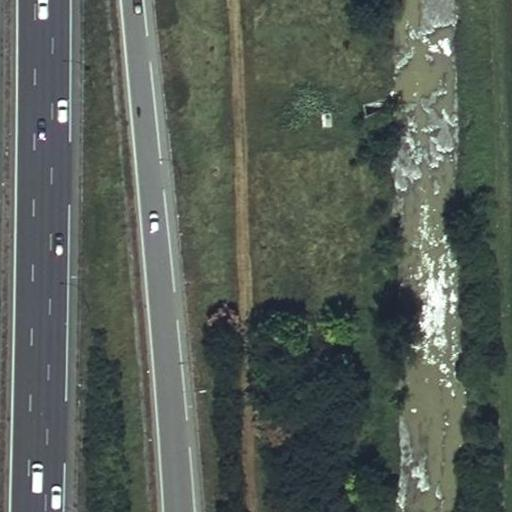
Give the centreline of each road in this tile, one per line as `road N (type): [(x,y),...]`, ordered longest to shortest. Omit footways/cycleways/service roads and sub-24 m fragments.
road 1 (motorway): [(178,511),(130,0)]
road 2 (motorway): [(38,511),(40,0)]
